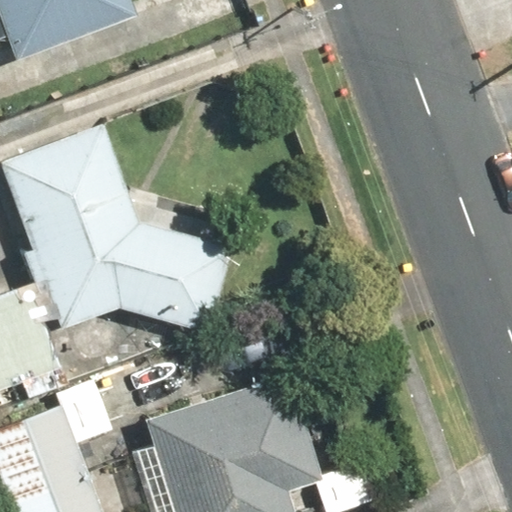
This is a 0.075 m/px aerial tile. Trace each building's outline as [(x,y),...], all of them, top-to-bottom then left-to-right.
[(0,0),(0,40),(5,53),(130,5),(128,0),(0,0)] [(96,113),(0,148),(0,177),(23,241),(13,245),(26,279),(38,274),(57,325),(116,303),(203,325),(230,222),(126,195),(96,113)] [(0,406),(55,388),(20,284),(0,290),(0,406)] [(290,511),(283,489),(311,480),(319,511),(337,511),(361,505),(376,500),(362,457),(342,463),(325,407),(305,414),(288,361),(140,406),(172,511),(290,511)] [(0,490),(8,511),(103,511),(57,393),(0,415),(0,490)]
